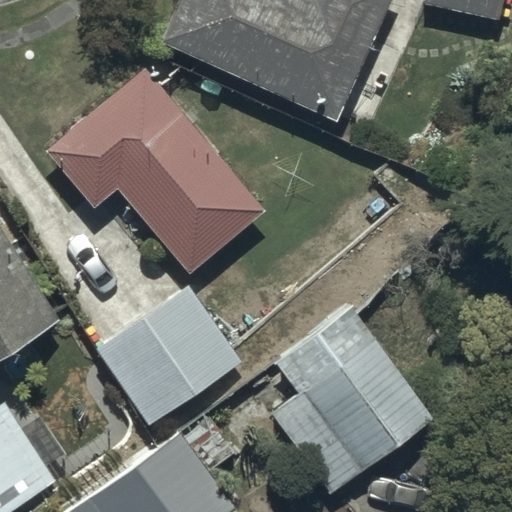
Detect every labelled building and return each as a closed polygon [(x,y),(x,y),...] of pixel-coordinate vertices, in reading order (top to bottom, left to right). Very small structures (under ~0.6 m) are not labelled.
[(392,0),(175,0),(158,38),(337,120),(392,0)] [(425,0),(424,3),(502,21),(506,0),(425,0)] [(269,210),(145,68),(50,151),(99,207),(119,190),(194,275),(269,210)] [(0,361),(61,322),(0,227),(0,361)] [(184,284),(96,348),(153,426),(241,363),(184,284)] [(436,417),(354,307),(307,342),(330,372),(272,415),(332,495),(436,417)] [(0,511),(8,511),(59,480),(6,398),(0,401),(0,511)] [(204,411),(62,511),(236,511),(240,509),(213,472),(236,455),(204,411)]
